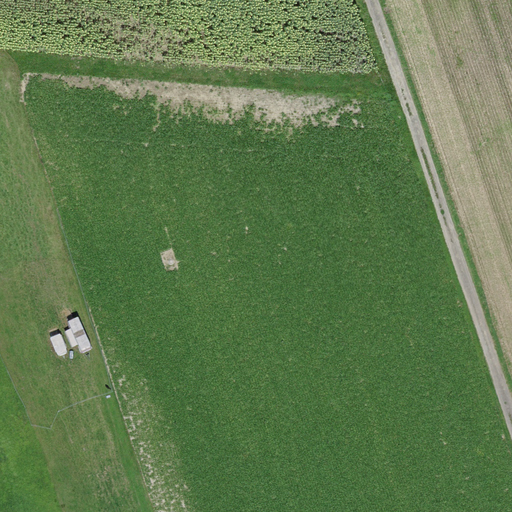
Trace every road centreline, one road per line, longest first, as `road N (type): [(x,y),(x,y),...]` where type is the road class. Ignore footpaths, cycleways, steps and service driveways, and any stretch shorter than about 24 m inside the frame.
road 1 (track): [(511,424),(371,0)]
road 2 (track): [(403,99),(0,80)]
